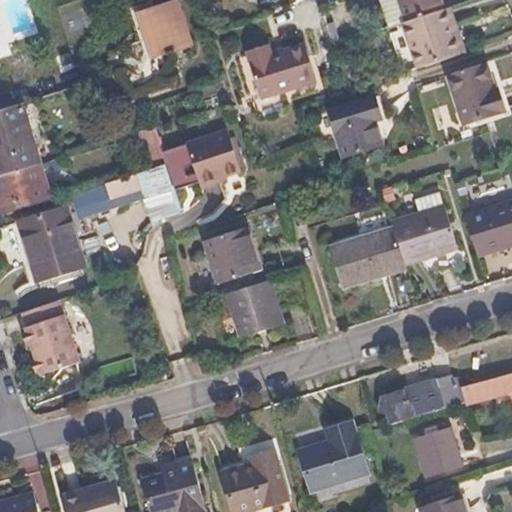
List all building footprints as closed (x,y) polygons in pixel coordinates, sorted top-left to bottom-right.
[(452,34),(443,9),(440,0),(399,0),(406,21),(401,22),(415,70),(466,55),(459,32),(452,34)] [(196,43),(182,1),(139,15),(152,57),(196,43)] [(260,98),(289,87),(315,78),(302,40),(269,52),(266,42),(244,50),(260,98)] [(495,95),(487,67),(451,78),(465,128),(508,114),(502,93),(495,95)] [(386,123),(379,100),(333,114),(348,160),(384,148),(378,125),(386,123)] [(0,113),(0,206),(2,213),(52,198),(26,120),(21,106),(0,113)] [(168,162),(156,125),(140,130),(151,167),(168,162)] [(243,167),(230,127),(189,140),(201,181),(243,167)] [(184,210),(168,162),(151,167),(137,171),(153,224),(162,217),(184,210)] [(511,244),(511,198),(465,213),(478,255),(511,244)] [(456,245),(443,205),(393,221),(405,261),(456,245)] [(85,266),(66,207),(20,222),(40,282),(85,266)] [(405,261),(393,221),(328,242),(342,284),(406,264),(405,261)] [(255,271),(247,246),(255,244),(249,226),(208,240),(220,282),(255,271)] [(285,326),(271,280),(228,294),(243,339),(285,326)] [(79,362),(61,297),(25,309),(28,324),(27,324),(40,372),(79,362)] [(106,380),(138,371),(134,357),(102,366),(106,380)] [(511,370),(490,376),(494,393),(511,388),(511,370)] [(465,407),(460,384),(466,383),(466,382),(468,382),(467,378),(455,380),(455,376),(423,385),(424,389),(408,393),(407,389),(384,395),(384,399),(378,412),(388,416),(391,426),(465,407)] [(494,393),(490,376),(468,382),(466,382),(466,383),(470,398),(494,393)] [(367,475),(353,424),(329,431),(331,444),(302,452),(312,490),(367,475)] [(461,464),(453,431),(414,441),(422,474),(461,464)] [(239,511),(289,498),(276,451),(253,458),(255,465),(224,474),(234,511),(239,511)] [(194,511),(206,508),(193,459),(162,467),(163,474),(142,479),(150,511),(194,511)] [(124,511),(116,481),(63,496),(67,511),(124,511)] [(0,511),(38,511),(33,494),(0,503),(0,511)] [(467,511),(462,495),(422,508),(422,511),(467,511)]
